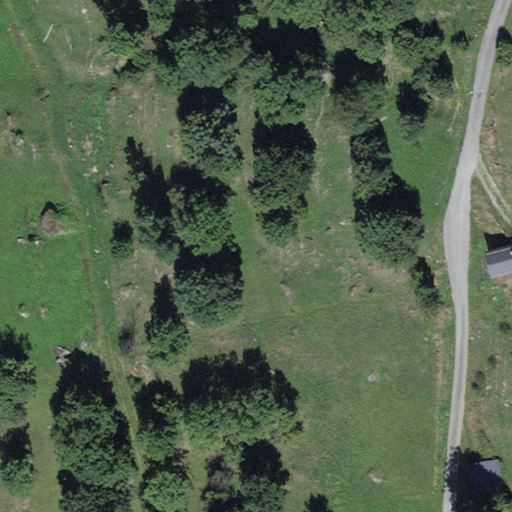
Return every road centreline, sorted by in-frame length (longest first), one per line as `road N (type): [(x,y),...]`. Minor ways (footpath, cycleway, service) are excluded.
road 1 (unclassified): [(458,511),(467,317),(462,233),(487,86),(511,5)]
road 2 (track): [(151,511),(147,460),(112,330)]
